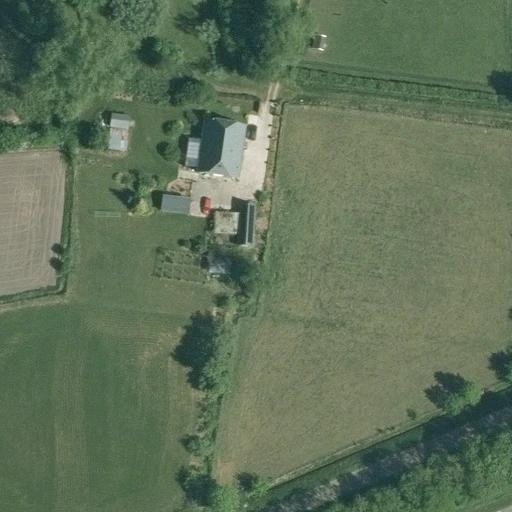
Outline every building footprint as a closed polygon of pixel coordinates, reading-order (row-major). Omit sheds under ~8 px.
[(111,114),(109,139),(126,141),(129,116),(111,114)] [(244,128),(204,122),(197,174),(236,179),(244,128)] [(162,197),(161,212),(170,213),(171,210),(185,211),(186,199),(162,197)] [(240,206),(237,247),(251,248),(254,206),(240,206)] [(208,274),(230,275),(231,258),(209,257),(208,274)]
